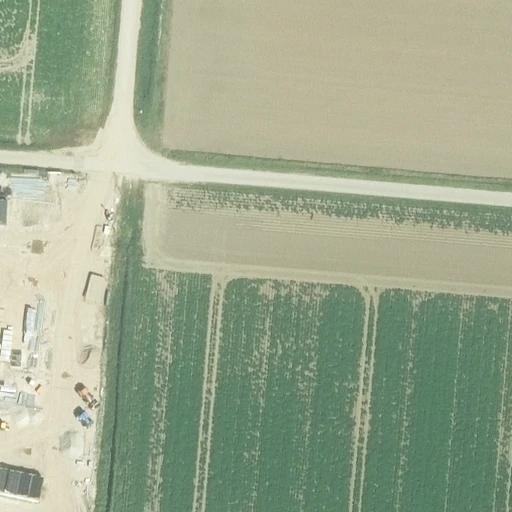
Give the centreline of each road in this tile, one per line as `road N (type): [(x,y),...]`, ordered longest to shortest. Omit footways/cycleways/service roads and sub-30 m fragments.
road 1 (unclassified): [(511,202),(118,169)]
road 2 (unclassified): [(118,169),(132,0)]
